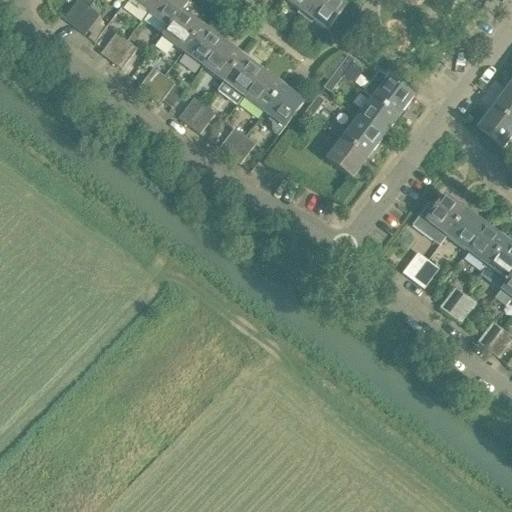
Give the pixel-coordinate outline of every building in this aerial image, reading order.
[(148,15),(158,0),(128,0),(148,15)] [(169,31),(183,13),(182,13),(188,5),(182,0),(158,0),(148,15),(169,31)] [(306,18),(320,0),(288,0),(286,3),(306,18)] [(320,0),(306,18),(327,34),(347,8),(336,0),(320,0)] [(485,0),(466,0),(479,9),(485,0)] [(74,29),(89,9),(78,1),(63,21),(74,29)] [(74,29),(85,37),(100,17),(89,9),(74,29)] [(182,54),(202,27),(183,13),(169,31),(155,48),(166,56),(173,47),(182,54)] [(202,69),(222,43),(202,27),(182,54),(202,69)] [(112,64),(126,44),(116,36),(101,56),(112,64)] [(222,84),(242,58),(222,43),(202,69),(222,84)] [(126,44),(112,64),(122,72),(137,52),(126,44)] [(337,73),(343,77),(354,62),(347,57),(345,60),(336,72),(337,73)] [(237,107),(243,99),(242,99),(262,73),(242,58),(222,84),(223,85),(217,92),(237,107)] [(137,91),(148,99),(164,78),(153,70),(137,91)] [(323,89),(330,94),(343,77),(337,73),(336,72),(323,89)] [(262,114),(282,88),(262,73),(242,99),(243,99),(262,114)] [(378,73),(364,93),(373,100),(399,119),(413,99),(387,80),(378,73)] [(148,99),(159,107),(174,87),(174,86),(164,78),(148,99)] [(159,107),(168,113),(183,93),(174,87),(159,107)] [(284,130),(294,118),(304,104),(282,88),(262,114),(270,120),(268,122),(272,125),(272,131),(274,134),(278,137),(284,130)] [(491,110),(511,125),(511,93),(507,90),(491,110)] [(307,113),(313,118),(324,103),(317,99),(307,113)] [(189,129),(204,108),(193,100),(178,121),(189,129)] [(383,139),(398,119),(373,100),(357,120),(383,139)] [(204,108),(189,129),(200,137),(215,116),(204,108)] [(502,151),(511,137),(511,125),(491,110),(476,131),(502,151)] [(300,135),(313,118),(307,113),(294,130),(300,135)] [(368,160),(383,139),(357,120),(342,140),(368,160)] [(229,159),(245,138),(234,131),(219,151),(229,159)] [(245,138),(229,159),(240,167),(255,146),(245,138)] [(352,181),(368,160),(342,140),(326,162),(352,181)] [(438,248),(465,212),(445,197),(433,213),(426,208),(412,228),(438,248)] [(465,253),(485,227),(465,212),(438,248),(439,248),(446,239),(465,253)] [(486,268),(505,242),(485,227),(465,253),(486,268)] [(511,276),(511,247),(505,242),(486,268),(486,269),(480,278),(500,293),(511,276)] [(412,283),(427,263),(418,255),(402,276),(412,283)] [(427,263),(412,283),(424,291),(439,271),(427,263)] [(511,302),(511,276),(500,293),(494,301),(504,309),(511,301),(511,302)] [(449,317),(464,297),(454,289),(439,310),(449,317)] [(464,297),(449,317),(461,326),(476,306),(464,297)] [(487,353),(502,332),(492,324),(477,345),(487,353)] [(511,339),(502,332),(487,353),(498,361),(511,342),(511,339)]
